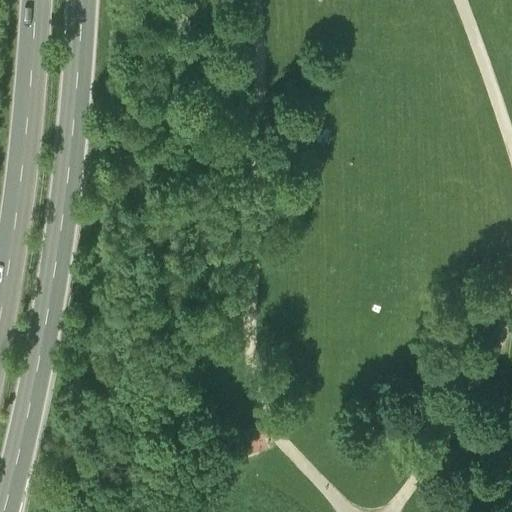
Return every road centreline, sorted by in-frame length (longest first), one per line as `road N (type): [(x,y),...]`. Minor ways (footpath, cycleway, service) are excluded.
road 1 (trunk): [(2,511),(53,265),(80,0)]
road 2 (trunk): [(34,0),(0,305)]
